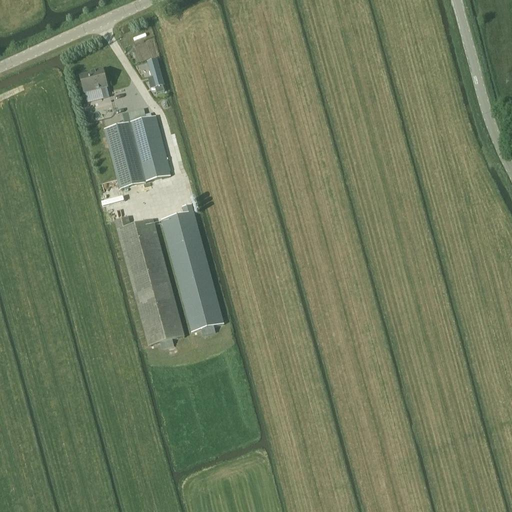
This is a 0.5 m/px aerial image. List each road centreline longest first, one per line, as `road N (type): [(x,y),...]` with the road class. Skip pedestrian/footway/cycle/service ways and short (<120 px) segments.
road 1 (unclassified): [(511,173),(453,0)]
road 2 (unclassified): [(0,70),(159,0)]
